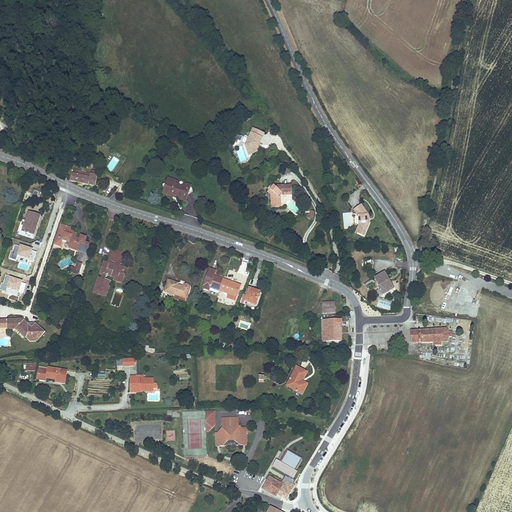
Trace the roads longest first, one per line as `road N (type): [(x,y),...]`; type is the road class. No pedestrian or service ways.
road 1 (tertiary): [(0,156),(341,287),(358,321)]
road 2 (tertiary): [(267,0),(319,115),(411,256)]
road 3 (track): [(469,0),(418,257)]
road 4 (tertiary): [(358,321),(349,401),(305,479),(312,511)]
